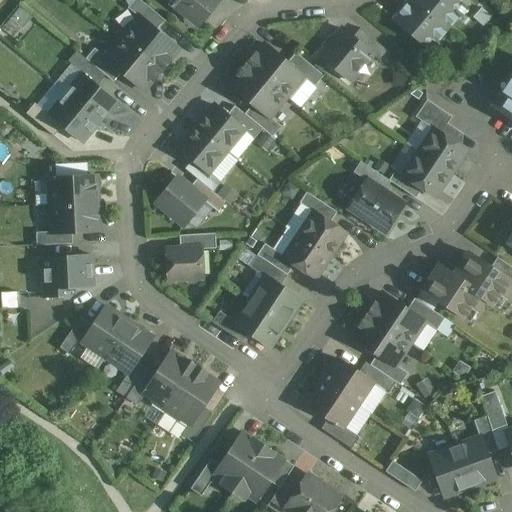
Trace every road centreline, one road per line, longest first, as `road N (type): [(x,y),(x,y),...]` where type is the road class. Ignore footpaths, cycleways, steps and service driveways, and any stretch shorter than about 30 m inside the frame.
road 1 (residential): [(262,400),(256,366),(142,282),(130,220),(132,174),(140,147),(241,28),(275,5),(318,0)]
road 2 (residential): [(262,400),(346,282),(367,262),(443,230),(504,140)]
road 3 (residential): [(427,511),(262,400)]
